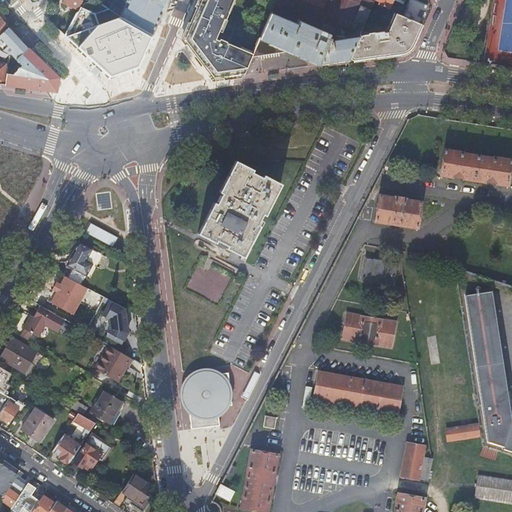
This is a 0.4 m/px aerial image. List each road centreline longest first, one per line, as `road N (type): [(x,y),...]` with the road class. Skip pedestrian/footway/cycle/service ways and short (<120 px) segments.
road 1 (residential): [(405,98),(197,511)]
road 2 (residential): [(176,511),(134,144)]
road 3 (secondary): [(418,72),(140,108)]
road 4 (secondary): [(134,144),(211,123),(405,98)]
road 5 (residential): [(0,441),(105,511)]
road 6 (track): [(437,511),(432,385)]
